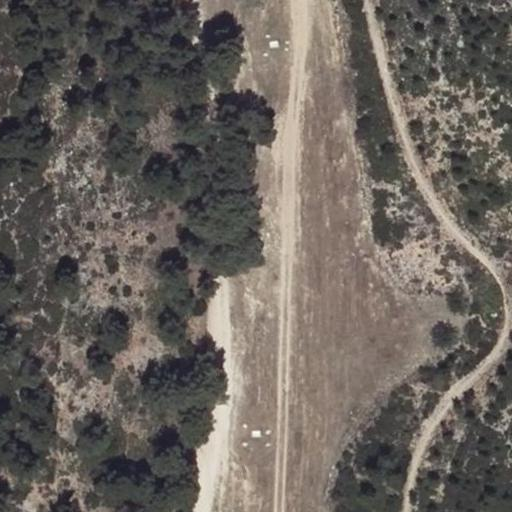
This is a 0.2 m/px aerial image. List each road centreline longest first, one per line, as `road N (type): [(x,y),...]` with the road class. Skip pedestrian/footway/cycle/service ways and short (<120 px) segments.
road 1 (track): [(205,511),(220,316),(211,77),(193,0)]
road 2 (track): [(511,302),(495,257),(457,239),(425,192),(397,122),(367,0)]
road 3 (track): [(412,511),(414,459),(451,393),(490,366),(511,324)]
